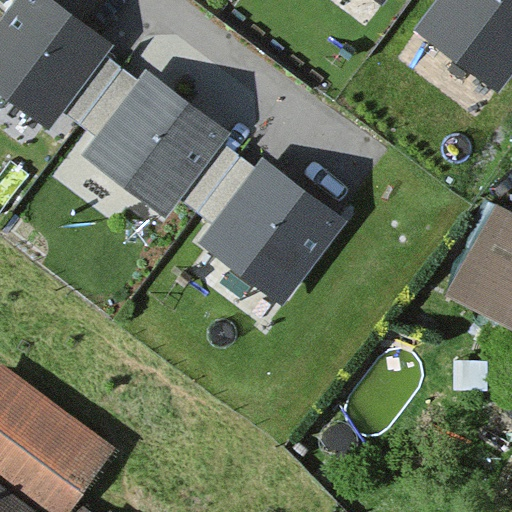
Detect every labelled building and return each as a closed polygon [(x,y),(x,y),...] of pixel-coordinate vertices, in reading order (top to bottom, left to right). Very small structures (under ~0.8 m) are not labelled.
[(108,37),(58,0),(15,0),(0,21),(0,77),(50,114),(108,37)] [(511,58),(511,0),(438,0),(424,19),(500,75),(511,58)] [(225,120),(148,63),(90,141),(167,198),(225,120)] [(341,212),(264,155),(206,233),(283,290),(341,212)] [(511,214),(496,207),(458,286),(511,311),(511,214)] [(0,511),(84,511),(72,503),(112,449),(0,366),(0,511)]
